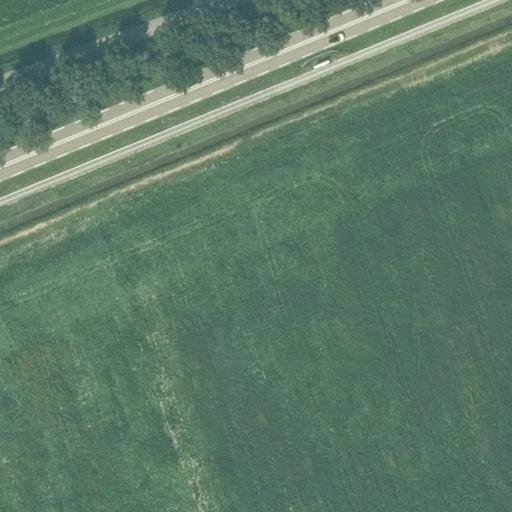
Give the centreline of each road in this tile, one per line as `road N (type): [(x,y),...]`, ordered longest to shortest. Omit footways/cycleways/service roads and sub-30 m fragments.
road 1 (primary): [(0,169),(420,0)]
road 2 (unclassified): [(0,79),(225,0)]
